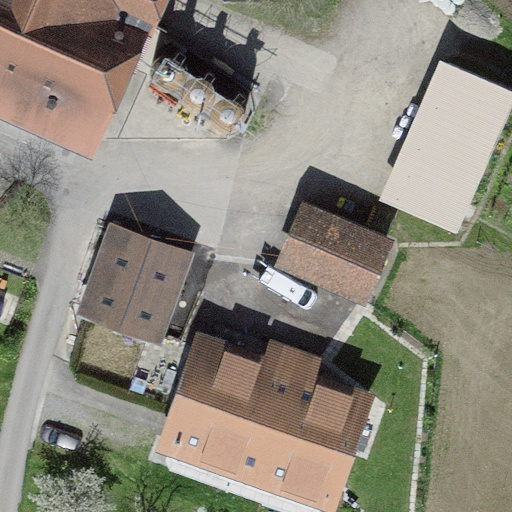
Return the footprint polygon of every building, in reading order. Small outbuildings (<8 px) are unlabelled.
[(0,0),(0,87),(89,127),(138,18),(147,23),(149,20),(157,0),(0,0)] [(418,132),(388,201),(456,230),(511,99),(511,89),(449,62),(418,132)] [(300,236),(290,257),(352,284),(371,241),(310,214),(300,236)] [(116,233),(90,308),(154,331),(181,256),(148,245),(116,233)] [(86,337),(75,360),(117,380),(128,357),(86,337)] [(202,344),(168,440),(328,497),(363,400),(311,382),(318,361),(294,352),(271,344),(263,365),(202,344)]
